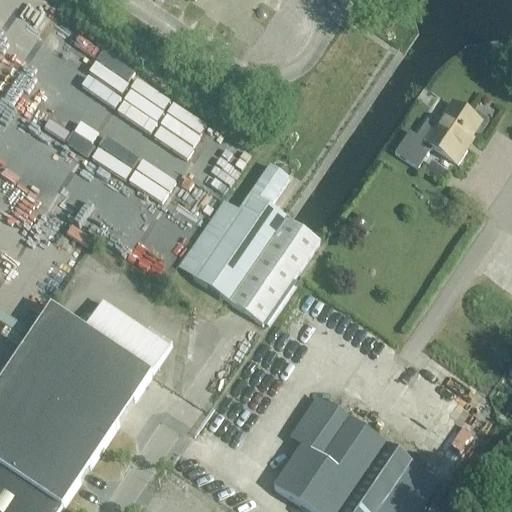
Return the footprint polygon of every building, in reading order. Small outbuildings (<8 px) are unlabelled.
[(410,134),(394,158),(417,173),(432,151),(456,168),(467,153),(464,151),(473,137),(476,139),(481,138),(489,126),(488,122),(476,114),(472,115),(470,119),(452,107),(437,130),(428,124),(418,140),(410,134)] [(270,170),(193,283),(262,330),(320,246),(270,211),(289,183),(270,170)] [(147,336),(102,306),(85,334),(50,311),(0,386),(0,511),(62,511),(172,348),(149,333),(147,336)] [(464,435),(482,409),(426,372),(409,398),(464,435)] [(401,511),(426,477),(385,449),(317,401),(289,442),(302,451),(272,494),(298,511),(401,511)]
